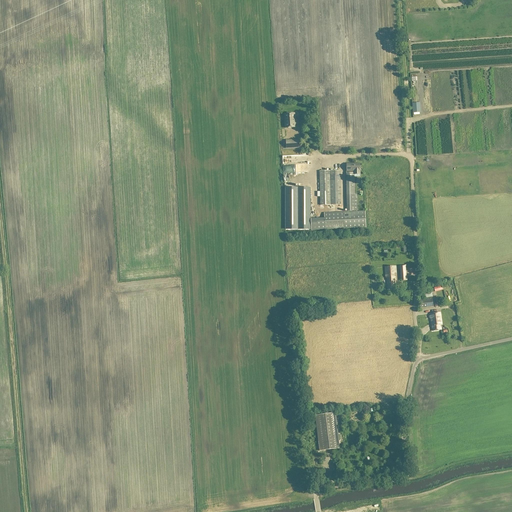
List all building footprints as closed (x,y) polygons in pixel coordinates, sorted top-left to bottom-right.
[(294,122),(294,114),(284,115),(285,121),(284,121),(285,129),(292,128),(295,128),(295,122),(294,122)] [(355,195),(354,175),(359,175),(359,164),(346,164),(346,171),(346,174),(346,211),(357,211),(356,195),(355,195)] [(320,206),(341,205),(339,171),(319,172),(320,206)] [(298,188),(297,188),(285,188),(285,230),(310,230),(310,188),(298,188)] [(310,219),(311,231),(366,228),(365,211),(324,213),(324,219),(310,219)] [(395,274),(395,267),(385,268),(385,279),(386,279),(387,290),(397,289),(397,285),(395,285),(395,277),(394,277),(393,274),(395,274)] [(420,308),(432,306),(431,299),(418,301),(420,308)] [(432,332),(441,330),(440,325),(441,325),(439,313),(429,314),(429,316),(429,317),(429,319),(430,319),(432,332)] [(322,454),(342,451),(337,416),(317,419),(322,454)]
